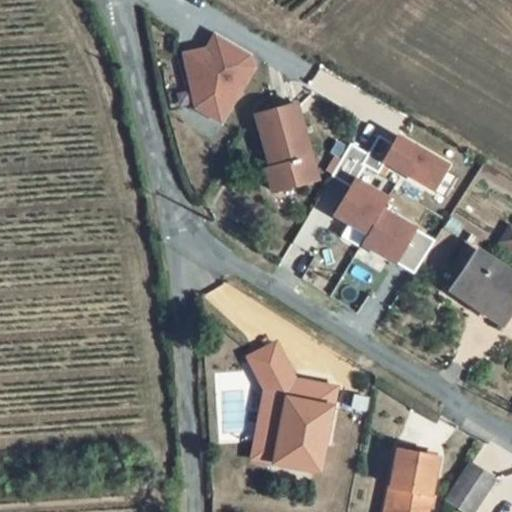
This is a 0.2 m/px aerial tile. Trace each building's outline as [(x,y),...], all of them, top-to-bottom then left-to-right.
[(205,52),(182,56),(193,108),(217,123),(249,70),(247,56),(214,36),(205,52)] [(298,107),(258,117),(271,166),(265,168),(271,191),(310,182),(305,164),(312,162),(298,107)] [(393,145),(378,137),(367,155),(362,164),(378,174),(385,162),(433,190),(447,166),(398,137),(393,145)] [(367,155),(350,145),(332,177),(351,188),(334,216),(367,235),(361,245),(416,277),(436,243),(381,211),(387,200),(353,180),(362,164),(367,155)] [(511,228),(510,227),(501,243),(511,249),(511,228)] [(511,308),(511,274),(480,253),(454,292),(502,323),(511,308)] [(270,386),(279,377),(269,366),(260,375),(270,386)] [(294,423),(296,424),(303,402),(279,377),(270,386),(260,375),(244,390),(272,418),(264,460),(287,464),(294,423)] [(296,424),(337,431),(341,408),(303,402),(296,424)] [(296,424),(294,423),(287,464),(283,486),(319,493),(323,469),(330,470),(337,431),(296,424)] [(425,511),(435,454),(397,448),(386,511),(425,511)] [(287,464),(264,460),(260,482),(283,486),(287,464)] [(476,511),(497,480),(469,462),(446,499),(466,511),(476,511)]
